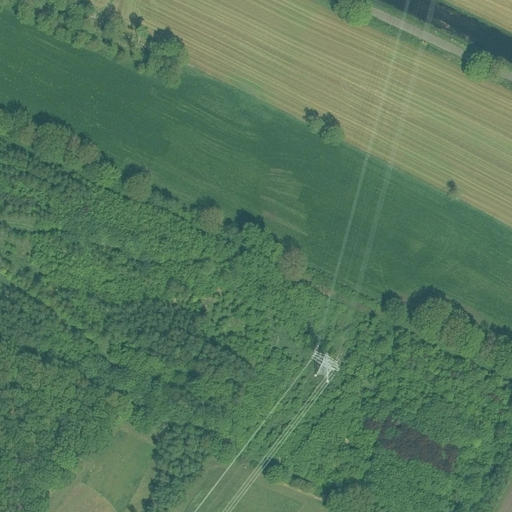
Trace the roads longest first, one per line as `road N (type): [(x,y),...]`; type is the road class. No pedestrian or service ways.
road 1 (track): [(398,325),(396,404),(369,468),(337,486),(144,413),(78,326),(0,277)]
road 2 (track): [(0,139),(511,378)]
road 3 (track): [(0,225),(60,231),(137,264),(247,254)]
road 4 (residential): [(511,77),(345,0)]
